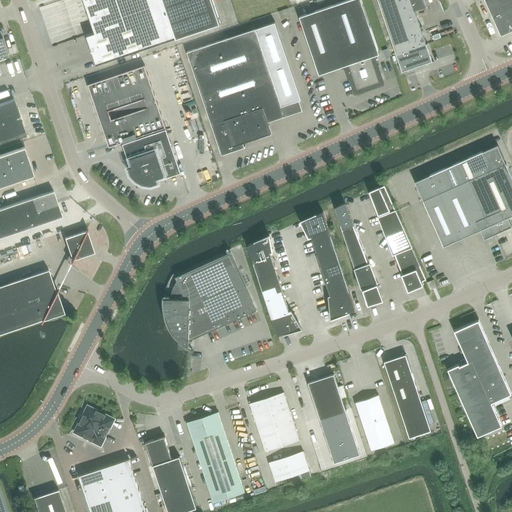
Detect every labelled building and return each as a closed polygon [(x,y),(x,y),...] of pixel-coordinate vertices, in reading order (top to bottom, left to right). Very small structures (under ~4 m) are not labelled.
[(96,65),(220,23),(212,0),(94,0),(104,29),(86,35),(96,65)] [(319,74),(346,65),(355,92),(383,83),(374,56),(379,54),(361,0),(347,0),(299,16),(319,74)] [(377,0),(396,54),(400,64),(402,71),(409,68),(414,67),(413,65),(420,63),(420,65),(425,63),(432,61),(430,53),(427,44),(428,44),(428,43),(426,43),(421,27),(422,27),(422,26),(421,26),(415,10),(426,6),(424,0),(377,0)] [(511,30),(511,0),(485,0),(501,35),(511,30)] [(288,8),(278,11),(281,19),(291,16),(288,8)] [(272,133),(268,120),(284,115),(285,116),(285,114),(301,109),(302,110),(303,110),(299,100),(301,99),(275,22),(187,52),(222,155),(236,150),(234,146),(272,133)] [(0,38),(0,58),(9,56),(3,37),(0,38)] [(122,142),(128,159),(130,159),(132,166),(128,167),(130,175),(136,180),(143,184),(151,185),(159,183),(157,178),(164,176),(165,177),(181,172),(166,128),(145,65),(88,84),(109,146),(122,142)] [(0,142),(26,134),(14,98),(0,102),(0,142)] [(484,238),(511,225),(508,217),(511,215),(511,176),(506,163),(506,162),(506,163),(498,144),(415,181),(423,199),(423,200),(444,245),(480,229),(484,238)] [(0,186),(34,175),(24,147),(0,155),(0,186)] [(379,216),(387,235),(394,254),(395,254),(409,290),(424,284),(423,281),(426,279),(385,185),(371,191),(380,216),(379,216)] [(0,236),(62,216),(53,190),(0,208),(0,236)] [(335,208),(343,232),(367,305),(382,300),(376,283),(369,263),(368,263),(345,203),(335,208)] [(310,234),(331,298),(329,299),(332,318),(355,310),(323,211),(302,221),(308,235),(310,234)] [(66,238),(73,257),(71,259),(72,260),(74,258),(93,251),(86,232),(87,230),(86,229),(85,232),(66,238)] [(290,313),(269,249),(272,249),(269,235),(248,245),(277,336),(301,328),(292,313),(290,313)] [(164,296),(163,296),(163,298),(163,301),(163,304),(163,306),(163,308),(164,310),(164,313),(165,316),(166,319),(166,321),(168,325),(169,327),(170,330),(172,333),(174,336),(176,338),(178,340),(178,348),(189,348),(194,351),(194,350),(189,348),(189,341),(256,310),(230,252),(175,277),(177,280),(175,284),(174,287),(172,290),(171,294),(171,298),(163,298),(164,296)] [(48,269),(0,285),(0,333),(42,319),(41,320),(42,321),(43,318),(63,312),(56,293),(57,290),(56,290),(56,291),(48,269)] [(431,290),(436,287),(437,287),(433,280),(427,282),(431,290)] [(478,436),(502,425),(492,402),(511,394),(479,320),(454,331),(468,362),(460,365),(459,364),(448,369),(478,436)] [(406,354),(384,361),(410,437),(431,430),(406,354)] [(308,382),(330,448),(333,457),(335,462),(360,454),(358,448),(359,448),(334,374),(308,382)] [(300,440),(293,421),(284,392),(250,404),(265,451),(300,440)] [(378,395),(356,402),(371,450),(394,442),(378,395)] [(75,432),(101,445),(114,419),(88,406),(75,432)] [(214,502),(245,492),(218,412),(187,422),(214,502)] [(505,431),(482,441),(487,452),(510,442),(505,431)] [(165,436),(146,442),(168,511),(182,511),(197,507),(180,456),(172,458),(165,436)] [(269,462),(275,481),(310,470),(303,451),(269,462)] [(146,511),(129,459),(80,475),(91,511),(146,511)] [(58,489),(33,497),(33,498),(38,511),(65,511),(58,489)]
